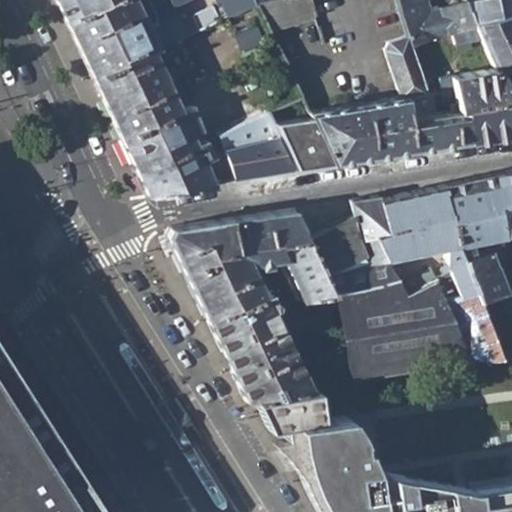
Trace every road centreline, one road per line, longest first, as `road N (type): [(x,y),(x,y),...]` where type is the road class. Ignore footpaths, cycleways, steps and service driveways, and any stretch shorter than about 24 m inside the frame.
road 1 (residential): [(106,223),(511,158)]
road 2 (secondary): [(280,511),(106,223)]
road 3 (secondary): [(20,286),(161,506)]
road 4 (secondary): [(93,197),(0,2)]
